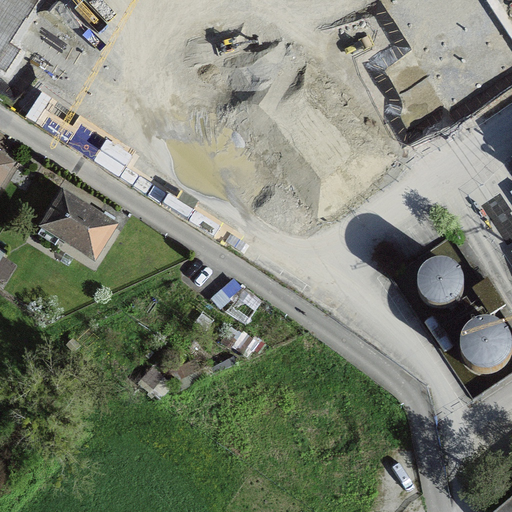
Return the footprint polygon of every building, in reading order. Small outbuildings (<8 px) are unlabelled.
[(391,0),(463,108),(511,75),(511,35),(488,0),(391,0)] [(0,185),(13,165),(0,157),(0,185)] [(61,241),(93,261),(114,227),(109,224),(112,220),(107,217),(102,214),(100,218),(64,196),(43,230),(45,231),(42,236),(58,246),(61,241)] [(460,300),(463,291),(462,282),(457,274),(450,268),(442,266),(433,267),(425,271),(419,278),(417,287),(418,296),(422,304),(429,309),(438,312),(447,311),(455,307),(460,300)] [(488,280),(472,290),(490,317),(506,307),(488,280)] [(505,368),(510,359),(511,349),(509,340),(503,332),(494,327),(484,326),(475,329),(467,335),(462,343),(461,353),(463,363),(469,371),(478,375),(488,377),(497,374),(505,368)] [(511,511),(511,500),(497,511),(511,511)]
